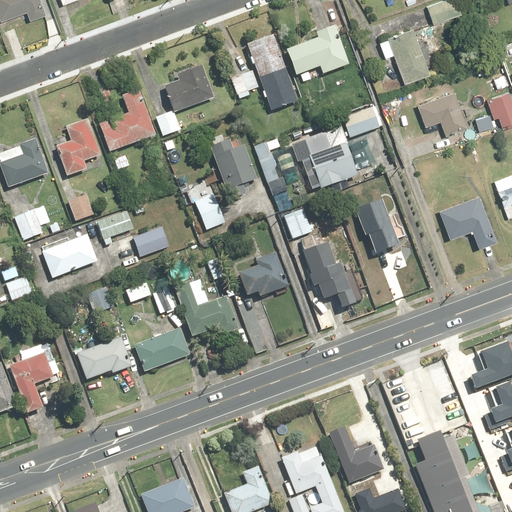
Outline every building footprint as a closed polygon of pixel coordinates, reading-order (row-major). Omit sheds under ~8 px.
[(43,0),(0,0),(0,10),(4,21),(29,12),(32,19),(48,14),(43,0)] [(441,0),(427,5),(433,25),(464,14),(459,0),(441,0)] [(322,75),(352,65),(338,23),(319,30),(321,36),(288,47),(298,76),(320,68),(322,75)] [(433,74),(417,28),(380,41),(386,59),(394,57),(404,84),(433,74)] [(300,100),(278,33),(248,43),(271,110),(300,100)] [(163,80),(175,112),(216,98),(205,66),(163,80)] [(232,77),(240,99),(260,93),(253,70),(232,77)] [(101,122),(112,152),(159,136),(142,88),(124,94),(130,112),(101,122)] [(457,89),(418,103),(426,127),(441,121),(446,135),(470,127),(457,89)] [(511,93),(511,90),(488,98),(498,129),(511,124),(511,93)] [(370,105),(337,116),(345,138),(377,127),(370,105)] [(173,111),(157,116),(164,136),(179,131),(173,111)] [(57,145),(68,178),(89,170),(86,162),(104,156),(91,117),(67,125),(72,140),(57,145)] [(301,152),(313,189),(351,176),(339,139),(326,144),(322,132),(303,139),(307,150),(301,152)] [(211,145),(231,203),(249,197),(245,185),(258,180),(246,143),(236,147),(233,137),(211,145)] [(0,151),(0,161),(9,189),(52,174),(39,138),(0,151)] [(116,171),(128,165),(123,154),(111,160),(116,171)] [(511,172),(495,179),(505,207),(511,204),(511,172)] [(179,191),(182,190),(190,186),(185,175),(173,180),(179,191)] [(69,200),(76,221),(96,214),(89,193),(69,200)] [(216,193),(195,200),(203,224),(224,217),(216,193)] [(354,203),(372,257),(403,246),(385,193),(354,203)] [(484,193),(440,208),(451,239),(473,231),(479,249),(501,242),(484,193)] [(307,203),(283,211),(293,240),(299,237),(316,287),(321,286),(326,301),(340,297),(344,309),(360,303),(346,261),(338,263),(326,227),(316,230),(307,203)] [(15,214),(24,241),(45,233),(42,225),(52,222),(46,204),(15,214)] [(130,211),(98,222),(104,239),(136,229),(130,211)] [(133,237),(140,258),(172,247),(165,226),(133,237)] [(43,249),(53,280),(101,264),(90,233),(43,249)] [(258,265),(239,271),(249,301),(292,287),(280,251),(256,259),(258,265)] [(30,273),(7,281),(13,300),(36,292),(30,273)] [(202,278),(176,287),(193,337),(239,321),(230,295),(210,302),(202,278)] [(153,292),(161,314),(178,308),(170,286),(153,292)] [(184,327),(136,343),(146,372),(193,356),(184,327)] [(124,334),(77,350),(88,382),(135,366),(124,334)] [(484,370),(467,376),(473,394),(511,380),(511,347),(510,343),(479,354),(484,370)] [(53,350),(12,364),(30,415),(49,409),(41,385),(63,377),(53,350)] [(3,360),(0,360),(0,414),(21,407),(3,360)] [(499,408),(490,411),(495,426),(511,420),(511,384),(493,391),(499,408)] [(346,424),(329,430),(348,480),(385,466),(375,440),(355,448),(346,424)] [(424,459),(415,463),(434,511),(476,511),(462,475),(469,472),(453,433),(441,437),(438,430),(415,439),(424,459)] [(278,459),(292,495),(313,487),(319,503),(305,508),(306,511),(340,511),(318,456),(299,464),(294,452),(278,459)] [(223,490),(231,511),(248,511),(275,502),(259,463),(243,469),(248,481),(223,490)] [(178,478),(134,495),(140,511),(181,511),(190,509),(178,478)] [(368,489),(357,493),(363,509),(359,511),(394,511),(406,508),(398,488),(372,498),(368,489)] [(300,494),(285,499),(290,511),(306,511),(305,508),(300,494)] [(511,511),(511,494),(502,499),(508,511),(511,511)] [(95,511),(91,500),(65,511),(95,511)]
